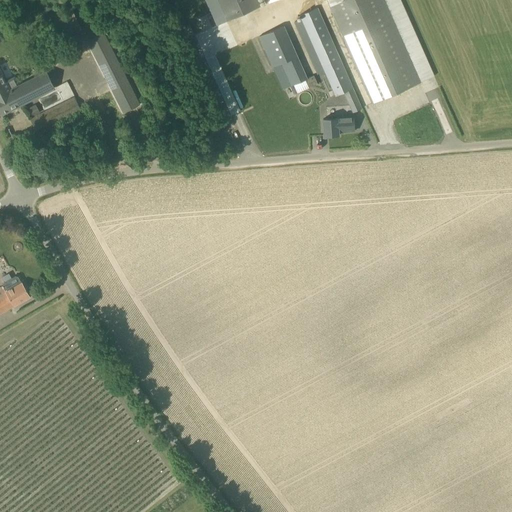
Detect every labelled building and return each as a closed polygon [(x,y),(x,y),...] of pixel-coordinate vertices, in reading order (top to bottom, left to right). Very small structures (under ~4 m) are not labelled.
[(257,0),(215,0),(225,22),(260,6),(257,0)] [(326,0),(373,103),(421,82),(420,79),(419,80),(383,0),(326,0)] [(299,15),(316,52),(314,53),(317,61),(319,60),(335,96),(344,92),(353,112),(361,109),(316,8),(299,15)] [(57,42),(82,29),(73,11),(48,24),(57,42)] [(290,87),(294,95),(318,84),(314,76),(307,79),(283,26),(259,37),(282,90),(290,87)] [(103,32),(87,41),(123,112),(139,104),(103,32)] [(7,81),(0,66),(0,112),(1,115),(55,90),(46,72),(20,84),(15,77),(7,81)] [(412,86),(416,95),(439,86),(436,77),(412,86)] [(79,105),(76,106),(72,97),(30,119),(36,131),(81,109),(79,105)] [(323,120),(324,136),(338,135),(338,133),(354,131),(353,115),(336,117),(336,119),(323,120)] [(52,166),(62,164),(60,155),(50,157),(52,166)] [(0,287),(0,313),(30,297),(22,282),(21,282),(18,277),(15,276),(5,282),(4,285),(0,287)]
